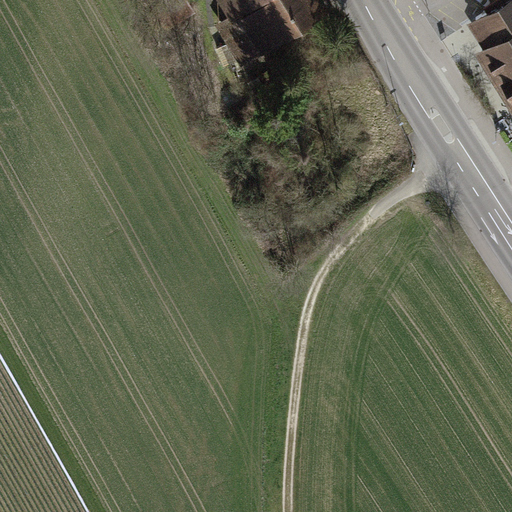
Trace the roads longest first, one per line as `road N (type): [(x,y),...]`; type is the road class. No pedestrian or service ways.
road 1 (track): [(461,154),(374,215),(328,269),(300,354),(291,511)]
road 2 (primary): [(368,0),(511,232)]
